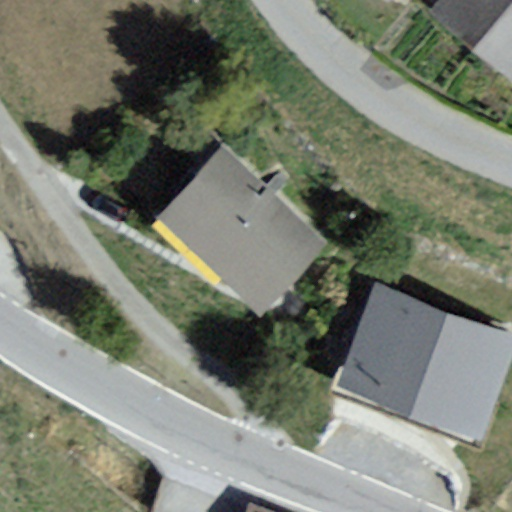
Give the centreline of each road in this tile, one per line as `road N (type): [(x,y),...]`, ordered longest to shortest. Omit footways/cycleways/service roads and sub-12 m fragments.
road 1 (tertiary): [(0,326),(193,445),(358,511)]
road 2 (unclassified): [(511,161),(365,91),(281,0)]
